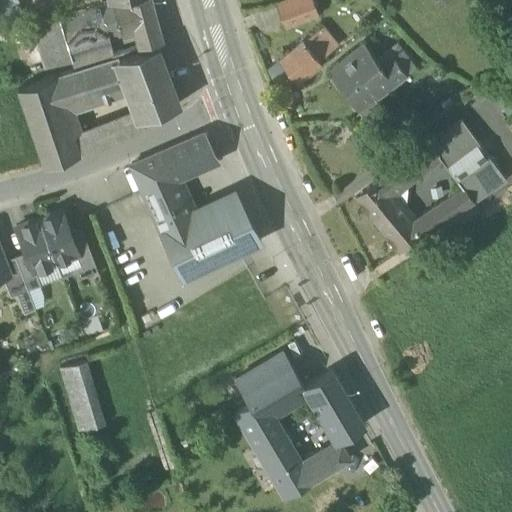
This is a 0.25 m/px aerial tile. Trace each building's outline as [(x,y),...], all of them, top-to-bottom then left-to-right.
[(152,0),(126,0),(100,7),(107,37),(135,29),(139,46),(161,39),(158,23),(152,0)] [(313,0),(281,0),(276,2),(282,19),(305,11),(307,17),(318,13),(313,0)] [(85,7),(29,27),(43,67),(70,59),(73,67),(112,55),(107,37),(100,7),(86,11),(85,7)] [(320,25),(279,58),(294,78),(330,50),(320,37),(326,32),(320,25)] [(363,44),(328,71),(359,110),(374,97),(405,73),(392,56),(380,65),(363,44)] [(156,45),(117,57),(139,112),(141,117),(179,103),(156,45)] [(415,66),(401,48),(392,56),(405,73),(415,66)] [(112,58),(77,70),(88,100),(123,88),(112,58)] [(77,70),(53,77),(64,108),(88,100),(77,70)] [(511,74),(491,84),(502,108),(511,103),(511,74)] [(53,77),(17,89),(43,166),(79,152),(74,137),(64,108),(53,77)] [(390,117),(374,97),(359,110),(366,119),(372,115),(380,126),(390,117)] [(139,112),(74,137),(79,152),(146,127),(141,117),(139,112)] [(494,163),(460,117),(428,141),(460,185),(494,163)] [(204,132),(159,151),(171,178),(176,176),(218,158),(204,132)] [(171,178),(159,151),(131,163),(162,232),(198,214),(193,204),(189,206),(176,176),(171,178)] [(404,159),(355,195),(374,218),(396,200),(391,193),(415,173),(404,159)] [(494,163),(460,185),(461,187),(471,200),(505,178),(494,163)] [(461,187),(413,219),(422,232),(471,200),(461,187)] [(198,214),(162,232),(182,276),(260,239),(237,194),(198,214)] [(412,219),(396,200),(374,218),(398,248),(422,232),(413,219),(412,219)] [(61,208),(38,217),(56,262),(76,254),(78,253),(71,235),(61,208)] [(38,217),(16,225),(26,251),(33,271),(35,271),(56,263),(56,262),(38,217)] [(95,264),(82,231),(71,235),(78,253),(76,254),(82,269),(95,264)] [(0,250),(0,276),(2,275),(9,273),(4,260),(0,250)] [(33,271),(26,251),(15,255),(28,289),(40,284),(35,271),(33,271)] [(15,255),(4,260),(9,273),(2,275),(10,296),(16,293),(20,303),(31,299),(28,289),(15,255)] [(283,349),(235,378),(250,403),(258,398),(298,375),(283,349)] [(84,360),(61,367),(79,430),(103,423),(84,360)] [(347,393),(331,368),(305,384),(308,390),(320,409),(347,393)] [(298,375),(258,398),(268,414),(308,390),(305,384),(304,385),(298,375)] [(347,393),(320,409),(338,440),(339,439),(365,423),(347,393)] [(268,414),(258,398),(250,403),(234,413),(275,480),(299,465),(268,414)] [(299,465),(275,480),(285,496),(350,458),(339,439),(338,440),(324,450),(299,465)]
